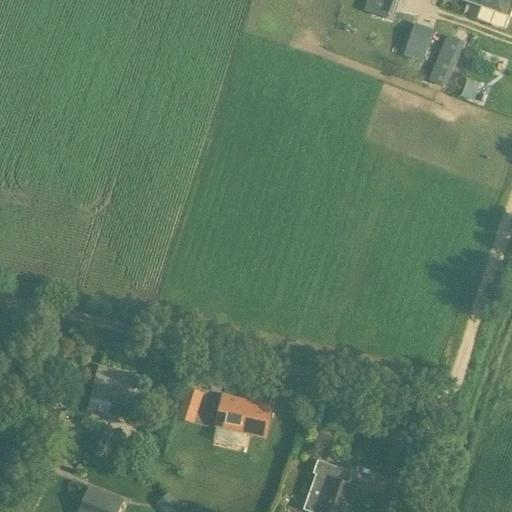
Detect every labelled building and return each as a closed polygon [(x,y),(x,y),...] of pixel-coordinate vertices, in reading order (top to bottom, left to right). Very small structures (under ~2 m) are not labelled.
[(397,20),(402,0),(366,0),(364,12),(397,20)] [(511,0),(457,0),(509,19),(511,9),(511,0)] [(403,57),(431,67),(437,52),(434,51),(440,33),(414,25),(403,57)] [(447,35),(429,81),(448,88),(465,42),(447,35)] [(98,373),(92,399),(91,398),(88,412),(129,421),(138,382),(98,373)] [(201,391),(187,387),(180,412),(189,414),(191,405),(197,406),(201,391)] [(271,413),(235,405),(222,402),(219,419),(231,422),(229,431),(265,440),(271,413)] [(45,406),(36,430),(58,438),(66,414),(45,406)] [(341,439),(336,437),(333,445),(339,447),(341,439)] [(37,507),(46,484),(32,478),(23,502),(37,507)] [(315,511),(343,511),(352,488),(327,479),(315,511)] [(89,491),(80,511),(120,511),(123,504),(89,491)] [(158,504),(165,511),(180,511),(182,510),(168,495),(158,504)]
